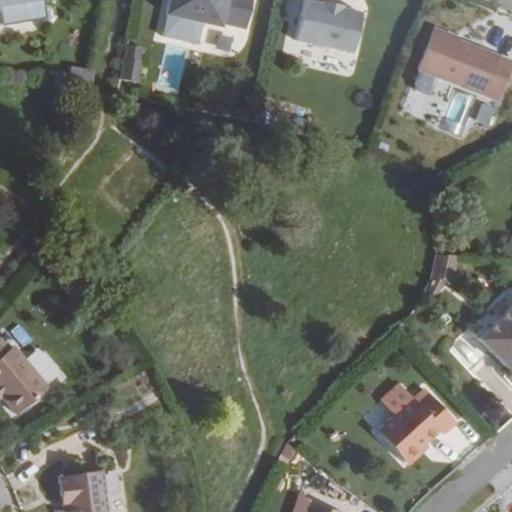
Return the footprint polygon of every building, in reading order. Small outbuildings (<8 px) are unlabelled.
[(165,0),(163,14),(219,27),(219,23),(244,29),(250,0),(165,0)] [(300,0),(292,41),(351,54),(359,13),(338,8),(323,4),(323,0),(300,0)] [(511,62),(430,30),(415,69),(496,101),(511,62)] [(145,88),(179,93),(185,48),(152,44),(145,88)] [(135,83),(139,48),(120,46),(116,81),(135,83)] [(489,119),(493,108),(478,103),(475,113),(489,119)] [(433,254),(429,277),(443,280),(450,281),(456,255),(433,254)] [(88,280),(69,261),(55,276),(73,295),(88,280)] [(429,277),(422,290),(435,296),(443,280),(429,277)] [(511,303),(477,339),(509,371),(511,367),(511,303)] [(0,397),(14,415),(46,387),(11,345),(7,349),(0,340),(0,397)] [(422,445),(438,429),(442,433),(454,423),(426,393),(415,402),(411,398),(375,431),(403,462),(422,445)] [(287,460),(295,450),(284,442),(278,454),(287,460)] [(406,466),(425,448),(422,445),(403,462),(406,466)] [(64,506),(64,511),(105,511),(100,470),(56,477),(59,498),(63,497),(64,506)] [(335,511),(345,511),(346,509),(313,497),(310,503),(335,511)] [(335,511),(310,503),(309,503),(306,511),(335,511)]
